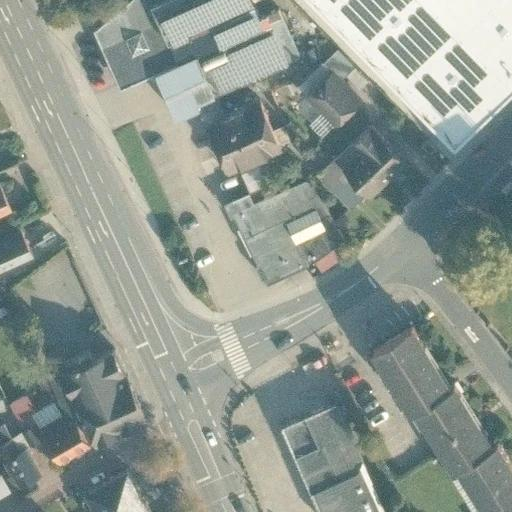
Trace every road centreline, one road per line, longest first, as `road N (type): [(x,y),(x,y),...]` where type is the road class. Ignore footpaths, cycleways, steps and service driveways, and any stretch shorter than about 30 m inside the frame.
road 1 (secondary): [(5,0),(170,367)]
road 2 (residential): [(170,367),(282,326),(401,244)]
road 3 (unknown): [(478,168),(434,138),(297,0)]
road 4 (residential): [(193,423),(115,455),(22,511)]
road 5 (residential): [(401,244),(511,381)]
road 6 (residential): [(401,244),(511,135)]
road 7 (unknown): [(434,138),(511,43)]
